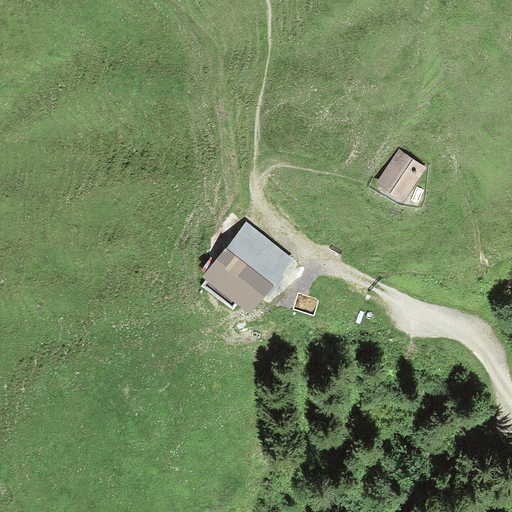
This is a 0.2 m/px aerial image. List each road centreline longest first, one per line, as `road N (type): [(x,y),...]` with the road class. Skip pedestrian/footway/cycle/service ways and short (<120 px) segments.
road 1 (track): [(511,395),(476,346),(451,328),(312,256),(262,220)]
road 2 (track): [(170,0),(214,54),(231,175),(238,199),(262,220)]
